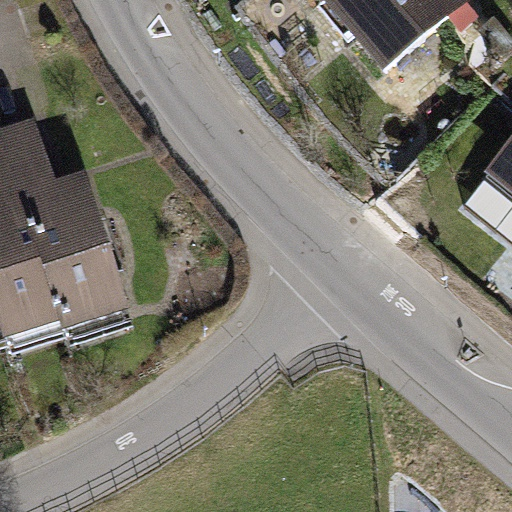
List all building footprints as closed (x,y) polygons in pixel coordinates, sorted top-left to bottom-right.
[(478,25),(458,0),(308,0),(388,98),(478,25)] [(69,363),(134,343),(88,198),(57,208),(34,136),(1,146),(66,355),(69,363)] [(66,355),(1,146),(0,143),(0,329),(10,358),(15,372),(66,355)] [(511,161),(476,208),(511,235),(511,161)] [(0,361),(10,358),(0,329),(0,361)]
